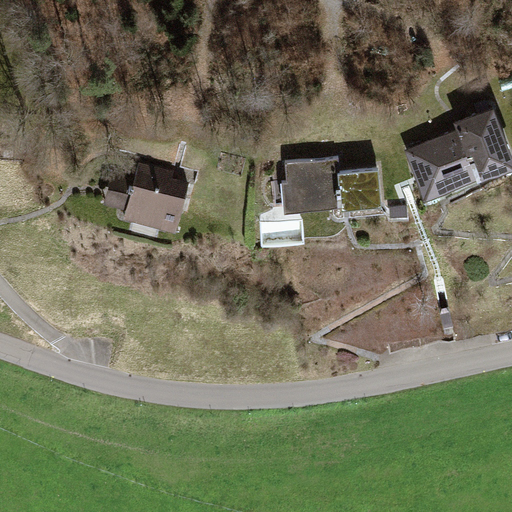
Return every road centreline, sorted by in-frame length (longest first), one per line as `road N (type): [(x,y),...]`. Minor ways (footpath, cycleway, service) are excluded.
road 1 (tertiary): [(0,347),(125,391),(232,405),(511,359)]
road 2 (track): [(346,0),(436,43),(449,72)]
road 3 (track): [(215,0),(189,121)]
